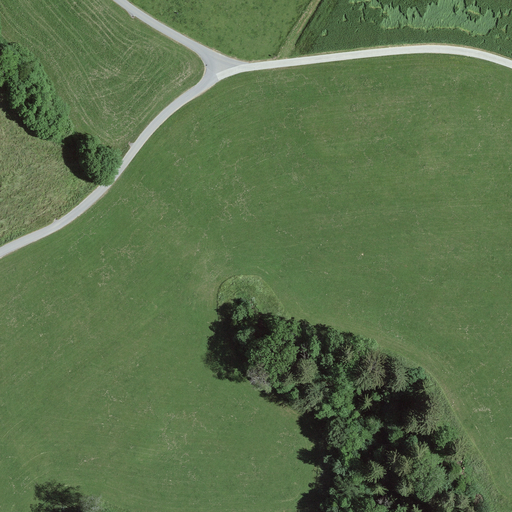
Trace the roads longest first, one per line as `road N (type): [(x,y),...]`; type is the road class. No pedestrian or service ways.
road 1 (unclassified): [(0,255),(73,214),(123,168),(166,110),(229,67)]
road 2 (unclassified): [(229,67),(416,48),(511,65)]
road 3 (unclassified): [(121,0),(229,67)]
